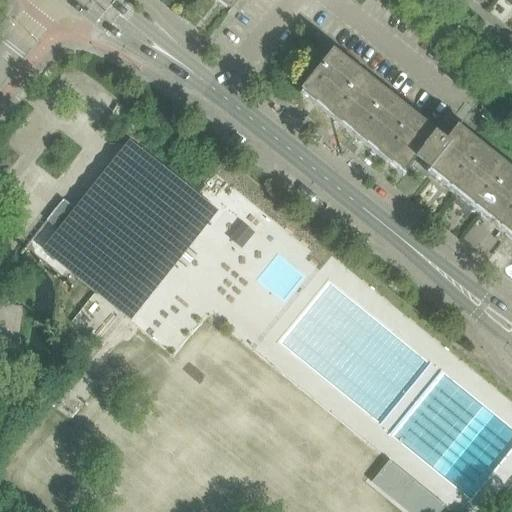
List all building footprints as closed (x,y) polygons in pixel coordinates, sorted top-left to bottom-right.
[(220,0),(232,9),(238,0),(220,0)] [(511,234),(511,167),(465,131),(455,144),(447,138),(446,139),(344,58),(344,57),(336,51),(304,90),(407,172),(412,166),(429,179),(434,172),(511,234)] [(190,245),(215,211),(129,143),(77,210),(64,200),(47,221),(60,231),(44,251),(130,319),(172,265),(188,277),(204,256),(190,245)] [(243,223),(234,234),(246,244),(255,233),(243,223)] [(435,511),(441,506),(383,457),(362,482),(398,511),(435,511)]
